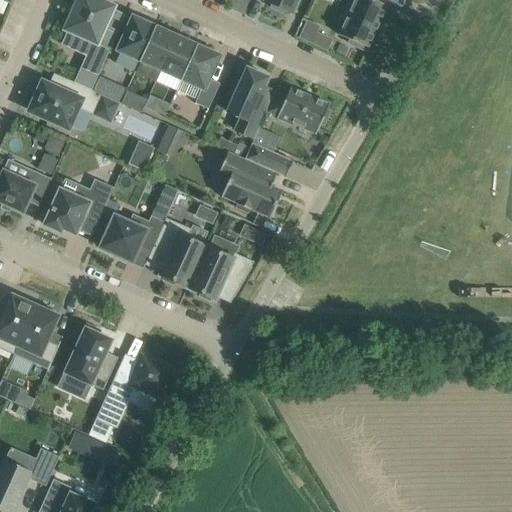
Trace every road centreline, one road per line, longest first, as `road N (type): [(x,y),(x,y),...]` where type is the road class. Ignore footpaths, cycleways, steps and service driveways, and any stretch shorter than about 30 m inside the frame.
road 1 (residential): [(230,351),(380,96)]
road 2 (residential): [(0,244),(230,351)]
road 3 (residential): [(380,96),(167,0)]
road 4 (unclassified): [(138,511),(230,351)]
